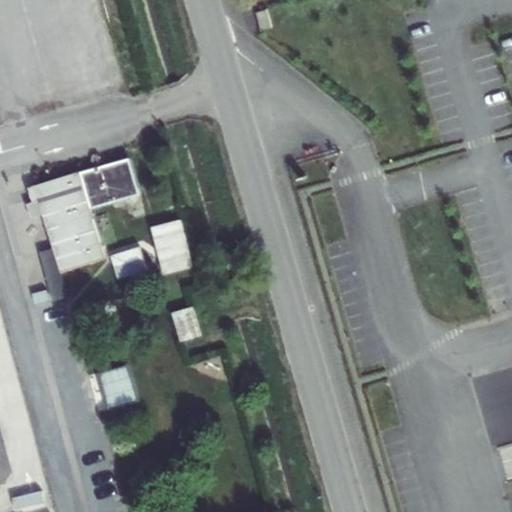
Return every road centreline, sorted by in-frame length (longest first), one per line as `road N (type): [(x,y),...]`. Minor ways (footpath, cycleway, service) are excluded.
road 1 (unclassified): [(202,0),(350,511)]
road 2 (unknown): [(483,159),(368,199)]
